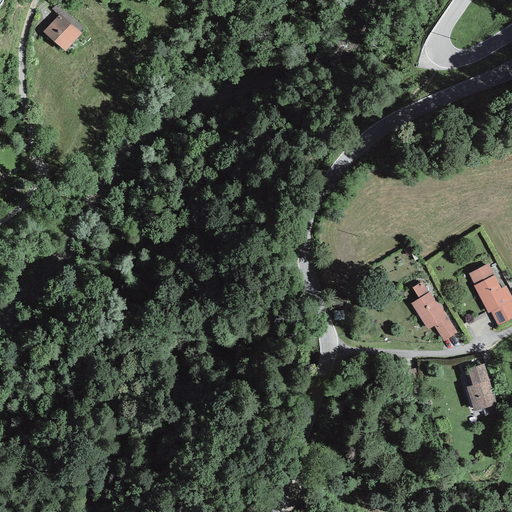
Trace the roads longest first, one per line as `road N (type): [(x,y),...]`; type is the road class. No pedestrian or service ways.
road 1 (tertiary): [(511,68),(373,132),(308,211),(303,248),(329,349),(274,511)]
road 2 (track): [(0,219),(38,178),(20,77),(34,0)]
road 3 (track): [(511,330),(456,353),(329,349)]
road 4 (tertiary): [(459,0),(437,38),(448,60),(467,59),(511,33)]
